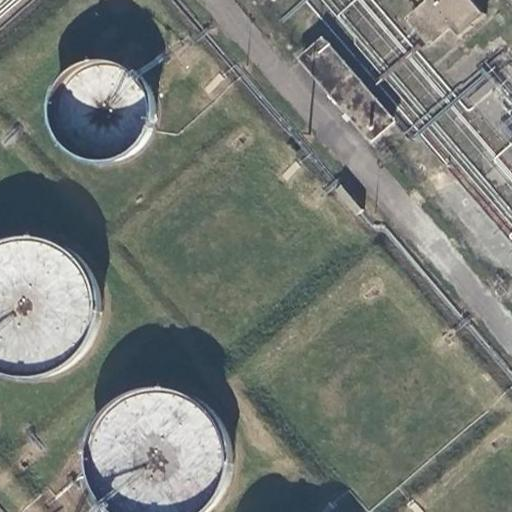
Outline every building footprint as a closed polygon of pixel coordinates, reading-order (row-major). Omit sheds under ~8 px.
[(482,18),(467,0),(425,0),(427,2),(407,17),(430,47),(451,31),(457,38),(482,18)] [(394,123),(326,42),(302,62),(371,143),(394,123)] [(151,95),(143,81),(130,70),(116,64),(99,62),(84,66),(70,74),(59,87),(53,102),(52,118),(55,133),(64,147),(76,158),(91,165),(107,166),(123,162),(137,154),(147,142),(154,127),(155,111),(151,95)] [(11,176),(5,165),(0,161),(0,204),(7,198),(12,187),(11,176)] [(283,249),(274,233),(262,222),(246,216),(230,215),(214,219),(200,227),(189,240),(183,255),(182,272),(186,288),(195,302),(209,312),(226,318),(244,317),(261,311),(274,299),(283,284),(286,266),(283,249)] [(94,283),(83,266),(69,252),(51,243),(31,240),(11,242),(0,246),(0,372),(10,377),(29,379),(48,377),(66,369),(81,356),(92,340),(98,321),(99,301),(94,283)] [(413,398),(404,383),(391,372),(376,367),(360,366),(344,370),(330,379),(320,392),(315,407),(314,423),(319,439),(328,452),(343,463),(359,468),(377,467),(393,460),(406,448),(414,433),(417,415),(413,398)] [(226,436),(216,418),(201,404),(182,395),(162,392),(141,394),(122,402),(106,416),(95,433),(89,453),(89,474),(95,494),(106,511),(107,511),(211,511),(213,511),(224,494),(230,475),(231,455),(226,436)]
